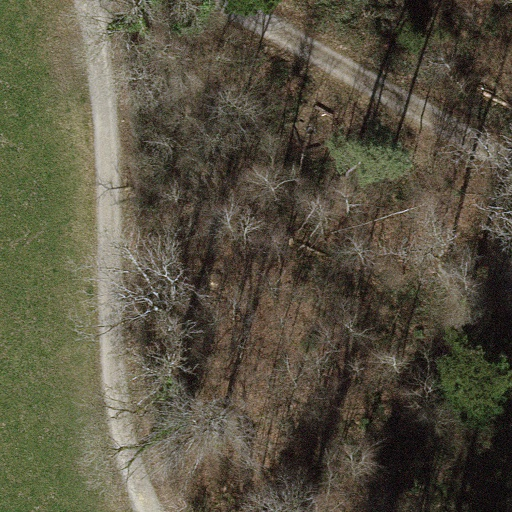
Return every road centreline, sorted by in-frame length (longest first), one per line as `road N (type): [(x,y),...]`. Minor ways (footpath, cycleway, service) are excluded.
road 1 (track): [(81,0),(103,67),(122,399),(155,511)]
road 2 (track): [(511,163),(212,0)]
